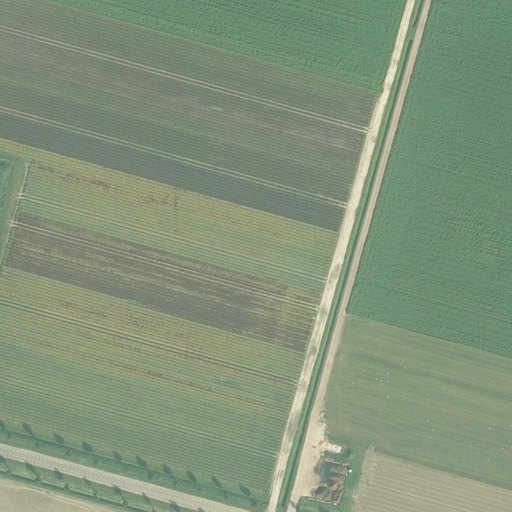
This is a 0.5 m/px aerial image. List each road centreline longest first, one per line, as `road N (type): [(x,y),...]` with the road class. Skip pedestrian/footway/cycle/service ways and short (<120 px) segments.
road 1 (track): [(269,511),(410,0)]
road 2 (track): [(290,511),(429,0)]
road 3 (tertiary): [(227,511),(0,449)]
